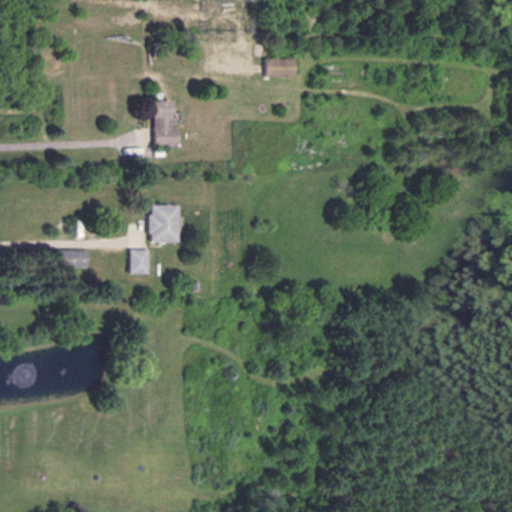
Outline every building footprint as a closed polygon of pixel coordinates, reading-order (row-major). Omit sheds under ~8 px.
[(286,58),(255,58),(255,76),(286,76),(286,58)] [(166,100),(140,100),(140,146),(167,145),(166,100)] [(138,203),(138,241),(170,241),(170,203),(138,203)] [(137,248),(118,248),(118,272),(137,272),(137,248)] [(82,249),(49,249),(49,267),(82,267),(82,249)]
